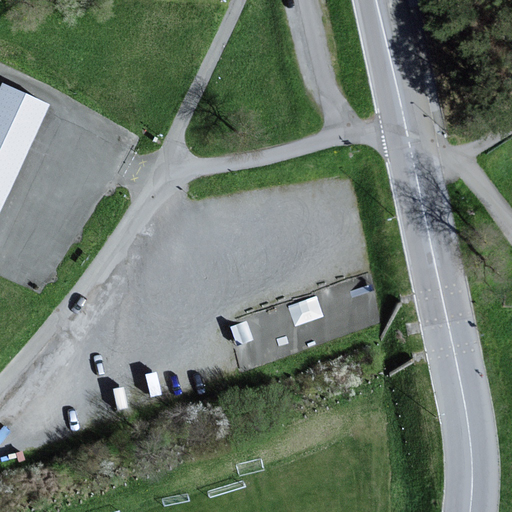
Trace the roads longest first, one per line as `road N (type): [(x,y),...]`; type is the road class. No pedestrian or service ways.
road 1 (tertiary): [(405,128),(466,406),(470,511)]
road 2 (unclassified): [(0,385),(143,208),(161,170)]
road 3 (unclassified): [(161,170),(351,135)]
road 4 (unclassified): [(161,170),(238,0)]
road 5 (unclassified): [(351,135),(327,87),(308,0)]
road 6 (tertiary): [(376,0),(405,128)]
